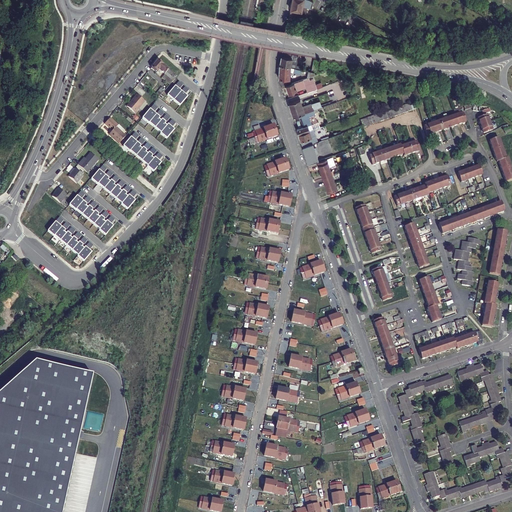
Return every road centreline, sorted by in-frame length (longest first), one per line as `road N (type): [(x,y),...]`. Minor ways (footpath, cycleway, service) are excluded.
road 1 (secondary): [(511,56),(436,67),(168,16)]
road 2 (secondary): [(168,16),(473,80),(505,94)]
road 3 (residential): [(215,58),(175,175),(85,277),(66,278),(20,238)]
road 4 (residential): [(298,221),(239,511)]
road 5 (residential): [(28,172),(51,172),(155,50),(215,58)]
road 6 (residential): [(284,0),(272,78),(306,182)]
road 7 (residential): [(462,313),(441,244),(509,214)]
road 8 (residential): [(505,344),(508,426),(458,446)]
road 9 (tertiary): [(70,46),(28,172)]
road 10 (residential): [(377,386),(420,511)]
